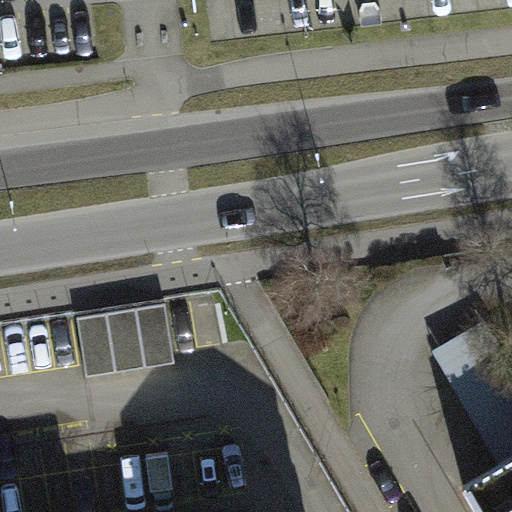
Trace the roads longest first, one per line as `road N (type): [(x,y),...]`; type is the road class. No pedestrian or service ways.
road 1 (tertiary): [(0,251),(511,167)]
road 2 (tertiary): [(511,99),(0,175)]
